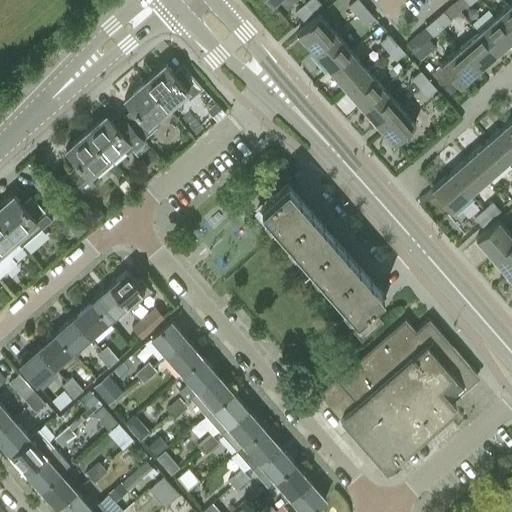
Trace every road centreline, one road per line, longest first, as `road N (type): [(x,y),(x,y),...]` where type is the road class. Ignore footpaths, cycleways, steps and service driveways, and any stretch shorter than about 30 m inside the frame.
road 1 (residential): [(381,511),(127,221)]
road 2 (residential): [(511,360),(272,92)]
road 3 (residential): [(0,150),(171,0)]
road 4 (residential): [(127,221),(272,92)]
road 5 (residential): [(0,329),(127,221)]
road 6 (residential): [(392,511),(511,411)]
road 7 (residential): [(272,92),(186,0)]
